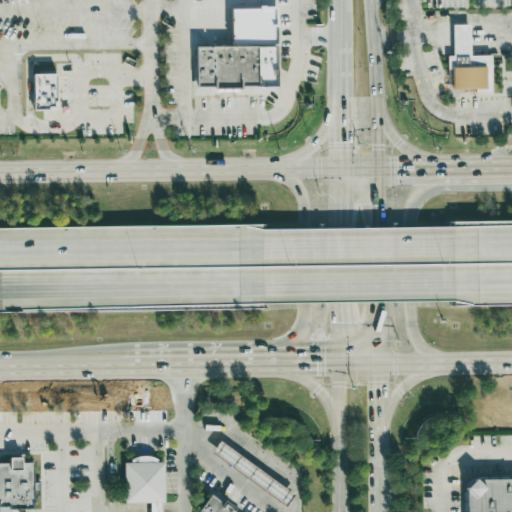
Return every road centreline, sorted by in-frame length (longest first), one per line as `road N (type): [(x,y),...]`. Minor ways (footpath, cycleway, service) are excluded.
road 1 (motorway): [(0,287),(265,285)]
road 2 (motorway): [(264,246),(0,248)]
road 3 (primary): [(263,365),(295,342),(304,318),(302,207),(291,185),(240,168)]
road 4 (primary): [(240,168),(0,169)]
road 5 (primary): [(455,167),(417,193),(407,216),(410,327),(433,364)]
road 6 (motorway): [(456,244),(264,246)]
road 7 (motorway): [(265,285),(456,285)]
road 8 (primary): [(339,364),(511,363)]
road 9 (tertiary): [(339,364),(336,511)]
road 10 (primary): [(117,367),(263,365)]
road 11 (secondary): [(378,306),(377,166)]
road 12 (secondary): [(337,232),(339,364)]
road 13 (primary): [(336,104),(324,134),(298,156),(240,168)]
road 14 (secondary): [(336,42),(337,167)]
road 15 (secondary): [(378,121),(369,0)]
